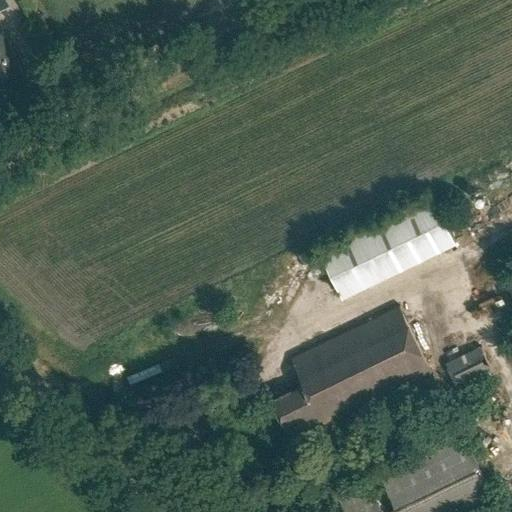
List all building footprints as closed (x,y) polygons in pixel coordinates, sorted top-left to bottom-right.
[(0,33),(0,77),(20,68),(2,32),(0,33)] [(320,251),(342,297),(456,242),(434,196),(320,251)] [(276,412),(279,412),(287,428),(301,420),(304,426),(321,418),(324,423),(432,370),(400,305),(292,358),(305,384),(273,399),(275,403),(273,406),(276,412)] [(445,363),(458,388),(493,370),(480,345),(445,363)] [(267,371),(272,387),(295,380),(290,364),(267,371)] [(327,487),(339,511),(479,511),(497,503),(459,424),(327,487)] [(511,465),(502,471),(511,491),(511,465)]
